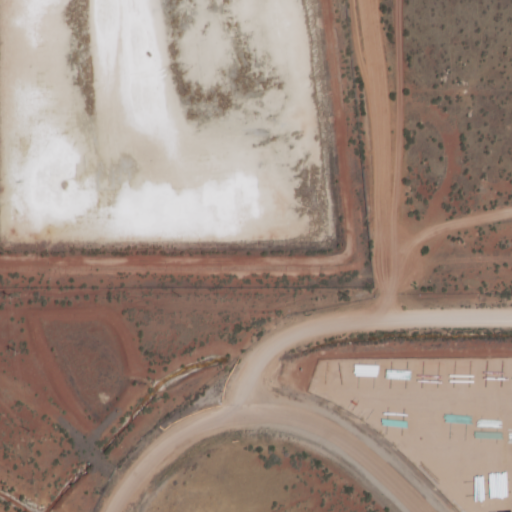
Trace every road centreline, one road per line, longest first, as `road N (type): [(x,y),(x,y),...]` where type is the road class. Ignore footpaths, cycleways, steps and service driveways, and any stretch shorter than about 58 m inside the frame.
road 1 (tertiary): [(107,511),(154,448),(279,343),(383,315)]
road 2 (tertiary): [(419,511),(372,463),(322,429),(266,411),(189,427),(154,448)]
road 3 (residential): [(378,247),(358,0)]
road 4 (track): [(378,247),(511,214)]
road 5 (residential): [(511,314),(383,315)]
